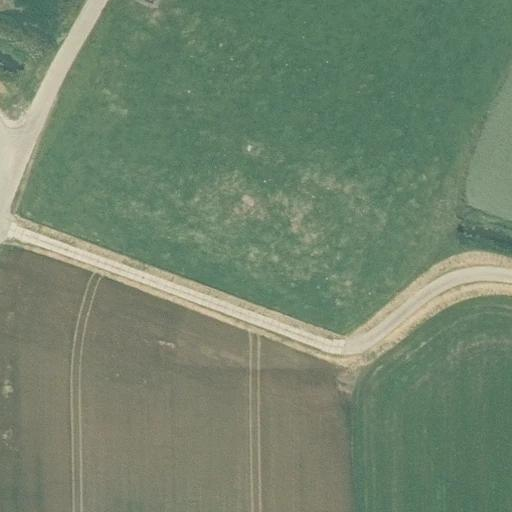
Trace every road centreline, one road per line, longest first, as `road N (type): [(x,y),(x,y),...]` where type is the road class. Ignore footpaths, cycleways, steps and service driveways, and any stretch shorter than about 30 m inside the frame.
road 1 (unclassified): [(511,278),(442,285),(364,344),(343,349),(0,226)]
road 2 (unclassified): [(17,162),(97,0)]
